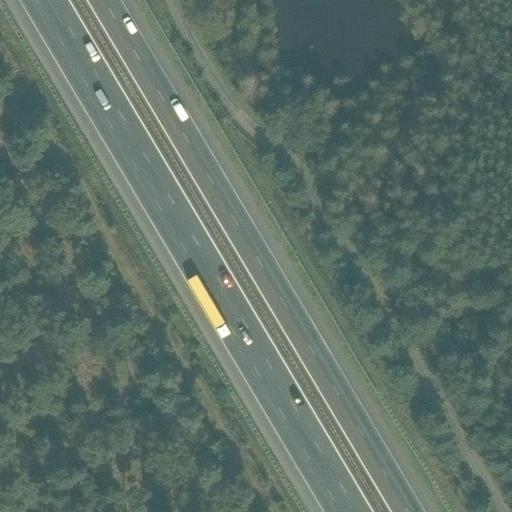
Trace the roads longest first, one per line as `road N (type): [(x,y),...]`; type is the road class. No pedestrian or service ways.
road 1 (motorway): [(43,0),(348,511)]
road 2 (motorway): [(407,511),(103,0)]
road 3 (track): [(265,511),(30,114)]
road 4 (track): [(0,161),(208,511)]
